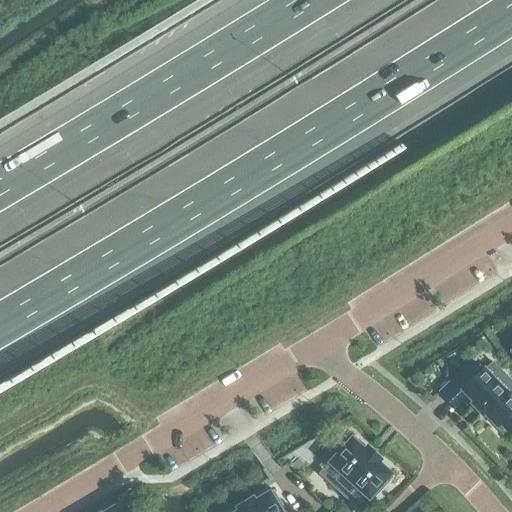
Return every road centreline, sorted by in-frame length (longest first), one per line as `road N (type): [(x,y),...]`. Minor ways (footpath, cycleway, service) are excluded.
road 1 (motorway): [(0,319),(146,241),(511,6)]
road 2 (motorway): [(312,0),(0,185)]
road 3 (residential): [(324,342),(46,511)]
road 4 (residential): [(511,228),(324,342)]
road 5 (residential): [(445,455),(345,374),(324,342)]
